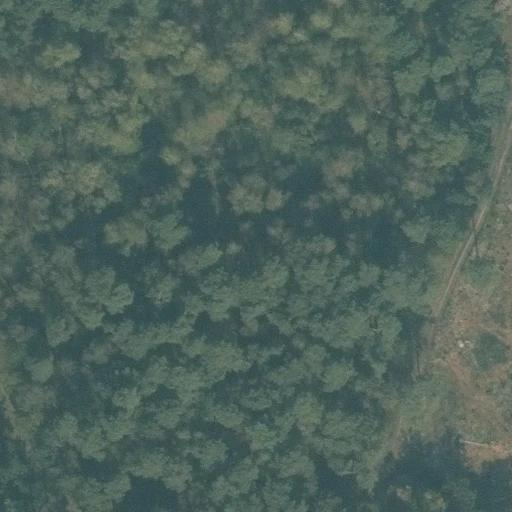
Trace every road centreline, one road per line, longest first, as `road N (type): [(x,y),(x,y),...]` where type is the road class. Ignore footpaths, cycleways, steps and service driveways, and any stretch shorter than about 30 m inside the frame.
road 1 (track): [(508,0),(508,110),(487,190),(435,292),(390,448),(357,511)]
road 2 (track): [(55,511),(0,403)]
